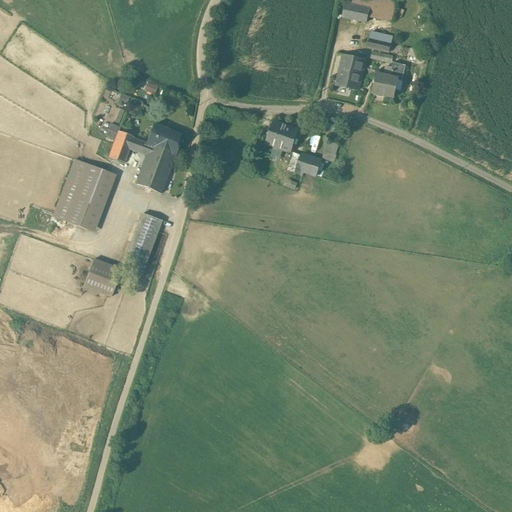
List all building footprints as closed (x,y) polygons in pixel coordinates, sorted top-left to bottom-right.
[(396,3),(383,0),(346,0),(346,2),(370,7),(367,20),(391,25),(396,3)] [(370,7),(346,2),(342,18),(366,23),(367,20),(370,7)] [(387,36),(371,33),(369,39),(385,43),(387,36)] [(385,43),(369,39),(367,48),(389,53),(391,44),(385,43)] [(393,57),(372,52),(370,59),(392,65),(393,57)] [(365,61),(343,56),(336,86),(358,91),(365,61)] [(384,77),(377,75),(372,94),(394,99),(398,81),(402,82),(406,67),(393,64),(392,69),(386,68),(384,77)] [(142,82),(140,89),(153,92),(155,85),(142,82)] [(288,128),(273,123),(265,145),(281,150),(288,128)] [(181,138),(153,126),(146,144),(175,156),(181,138)] [(298,132),(288,128),(281,150),(291,153),(298,132)] [(133,138),(118,133),(108,159),(123,165),(128,150),(132,139),(133,138)] [(146,144),(132,139),(128,150),(146,157),(135,186),(160,195),(175,156),(146,144)] [(338,146),(329,143),(325,160),(333,162),(338,146)] [(321,163),(301,156),(295,174),(302,177),(304,173),(316,177),(321,163)] [(107,173),(74,161),(52,217),(86,230),(107,173)] [(161,222),(142,214),(124,261),(143,268),(161,222)] [(121,271),(93,260),(83,288),(110,298),(121,271)]
